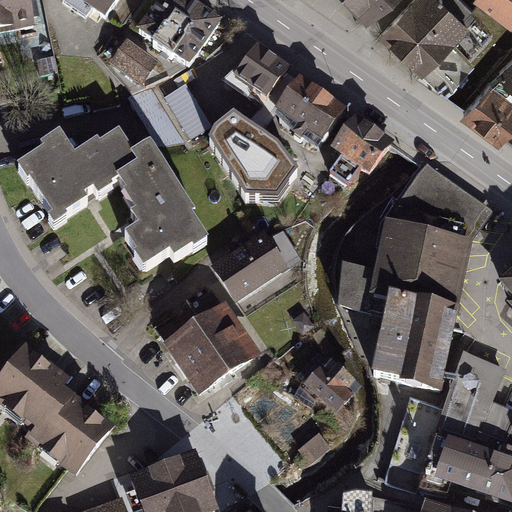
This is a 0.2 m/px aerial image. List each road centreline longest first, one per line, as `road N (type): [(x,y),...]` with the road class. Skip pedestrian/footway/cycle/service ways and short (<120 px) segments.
road 1 (residential): [(277,511),(51,318),(0,244)]
road 2 (primary): [(511,185),(246,0)]
